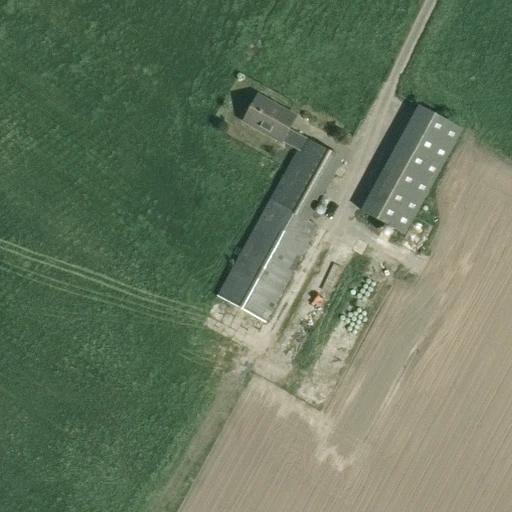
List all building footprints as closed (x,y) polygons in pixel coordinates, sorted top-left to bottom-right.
[(217,297),(264,323),(318,226),(309,222),(344,159),(307,139),(288,129),(295,117),(257,96),(243,122),(281,143),(281,142),(297,150),(217,297)] [(419,112),(363,215),(405,238),(461,135),(419,112)] [(312,320),(330,284),(311,275),(299,299),(306,303),(301,314),(312,320)] [(402,304),(427,309),(432,281),(407,276),(402,304)] [(321,345),(338,355),(348,338),(330,328),(321,345)] [(409,341),(388,330),(352,394),(373,405),(409,341)]
